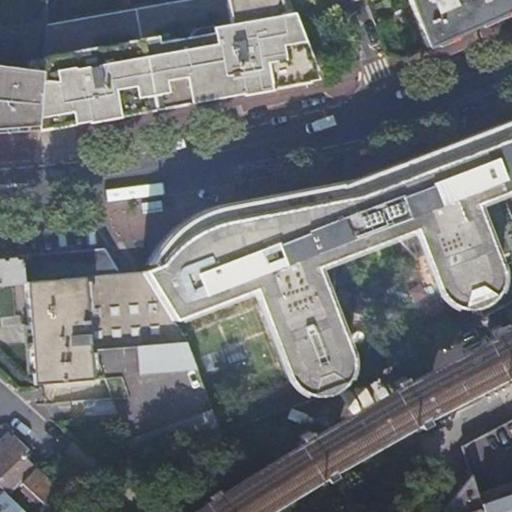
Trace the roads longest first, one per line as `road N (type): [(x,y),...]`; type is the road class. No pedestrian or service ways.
road 1 (primary): [(389,113),(159,175),(33,186)]
road 2 (track): [(126,511),(3,399)]
road 3 (primary): [(511,63),(389,113)]
road 4 (residential): [(389,113),(345,0)]
